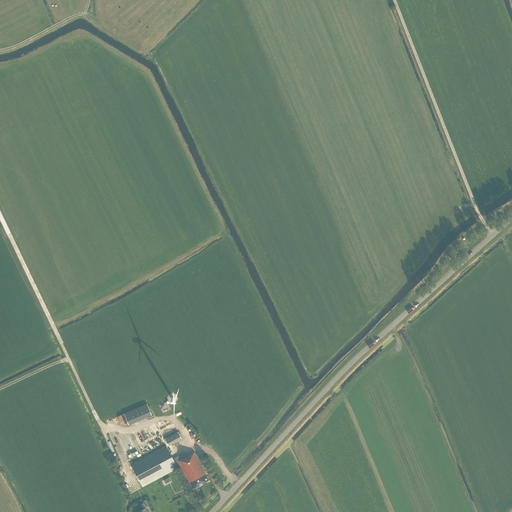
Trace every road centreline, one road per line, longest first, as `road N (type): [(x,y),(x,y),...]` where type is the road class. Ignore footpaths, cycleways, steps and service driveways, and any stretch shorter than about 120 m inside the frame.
road 1 (tertiary): [(212,511),(351,362),(493,234)]
road 2 (unclassified): [(493,234),(393,0)]
